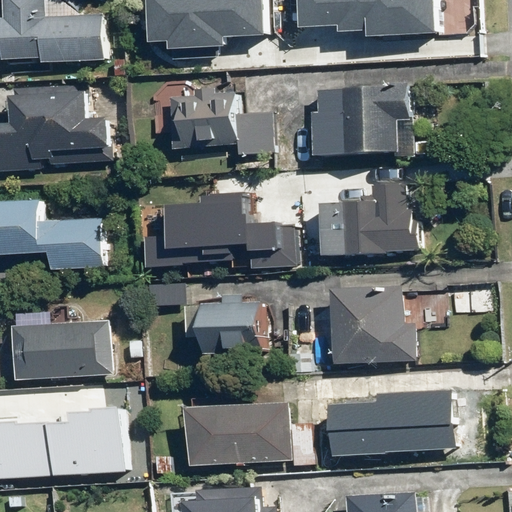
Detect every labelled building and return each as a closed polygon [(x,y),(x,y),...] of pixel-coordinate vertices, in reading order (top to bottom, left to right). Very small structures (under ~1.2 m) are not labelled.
[(112,66),(111,17),(83,18),(82,0),(4,0),(6,69),(112,66)] [(279,33),(277,0),(168,0),(169,35),(186,35),(186,46),(247,45),(246,33),(279,33)] [(462,43),(461,0),(310,0),(311,22),(351,21),(351,28),(383,27),(383,44),(462,43)] [(420,163),(420,137),(412,136),(413,88),(315,87),(314,162),(420,163)] [(0,152),(0,178),(117,166),(113,124),(93,127),(89,88),(15,96),(19,129),(0,130),(0,138),(2,153),(0,152)] [(178,95),(178,153),(242,153),(242,161),(279,161),(279,115),(242,115),(242,95),(178,95)] [(378,205),(327,205),(328,264),(421,263),(421,222),(412,222),(412,189),(378,190),(378,205)] [(241,203),(179,201),(177,260),(239,262),(241,203)] [(109,222),(48,222),(48,206),(0,205),(0,258),(56,259),(56,275),(109,276),(109,222)] [(148,286),(149,309),(193,307),(192,285),(148,286)] [(406,289),(336,293),(340,368),(421,363),(419,326),(408,327),(406,289)] [(205,307),(205,312),(188,312),(188,343),(205,343),(205,357),(264,356),(263,307),(245,307),(245,297),(227,297),(227,307),(205,307)] [(0,298),(0,342),(9,342),(8,298),(0,298)] [(17,330),(21,385),(118,378),(114,324),(17,330)] [(328,407),(331,454),(456,446),(452,391),(380,395),(380,403),(328,407)] [(192,414),(197,471),(297,463),(293,405),(192,414)] [(0,480),(135,473),(131,408),(104,409),(104,412),(82,414),(83,423),(30,426),(30,424),(0,425),(0,480)] [(189,506),(189,511),(263,511),(264,492),(201,493),(201,506),(189,506)] [(429,511),(429,507),(420,507),(420,498),(351,499),(350,511),(429,511)]
